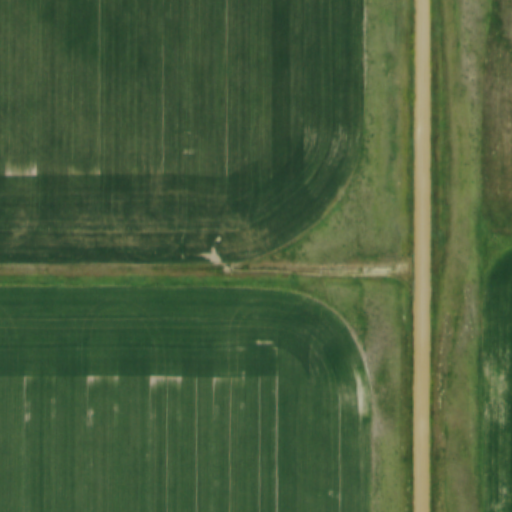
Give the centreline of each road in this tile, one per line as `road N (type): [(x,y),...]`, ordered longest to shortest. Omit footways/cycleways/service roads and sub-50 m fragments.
road 1 (residential): [(417,0),(420,511)]
road 2 (track): [(0,269),(418,271)]
